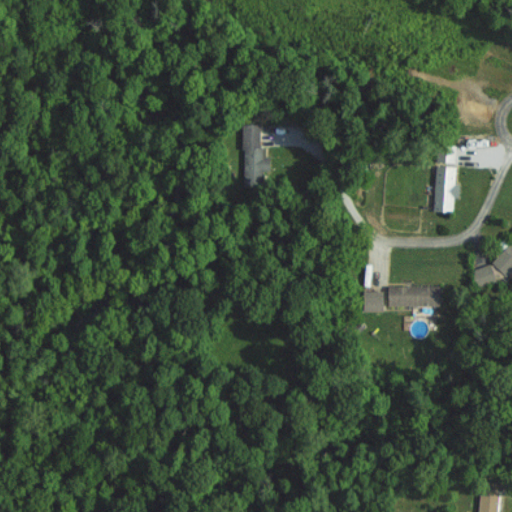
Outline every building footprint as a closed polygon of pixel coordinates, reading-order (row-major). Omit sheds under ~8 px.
[(259,124),(241,123),(240,176),(267,176),(267,156),(258,156),(259,124)] [(435,161),(452,162),(453,145),(435,144),(435,161)] [(452,183),(453,165),(433,164),(431,209),(451,210),(451,197),(457,197),(457,184),(452,183)] [(503,275),(511,265),(511,238),(489,262),(503,275)] [(494,281),(489,264),(470,269),(475,286),(494,281)] [(438,285),(385,284),(384,305),(437,306),(438,285)] [(381,291),(360,290),(360,311),(380,311),(381,291)] [(495,511),(498,493),(479,491),(475,511),(495,511)]
